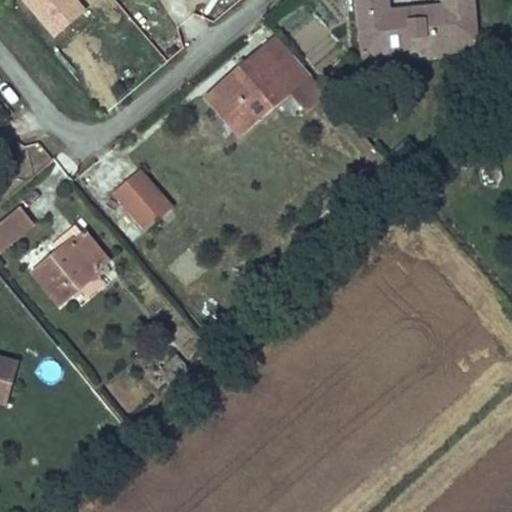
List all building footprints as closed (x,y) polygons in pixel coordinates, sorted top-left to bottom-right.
[(18,0),(55,42),(89,13),(77,0),(18,0)] [(461,0),(462,10),(405,17),(401,0),(374,0),(379,57),(491,46),(486,0),(461,0)] [(492,60),(491,46),(379,57),(380,68),(492,60)] [(301,64),(287,47),(272,59),(286,76),(301,64)] [(250,149),(309,101),(322,89),(301,64),(286,76),(272,59),(215,107),(250,149)] [(145,234),(175,208),(142,170),(112,195),(145,234)] [(0,251),(6,261),(42,233),(41,232),(36,225),(28,214),(0,235),(0,251)] [(44,219),(36,225),(41,232),(49,226),(44,219)] [(68,314),(116,272),(90,241),(40,282),(68,314)] [(186,251),(173,265),(189,280),(203,266),(186,251)] [(193,398),(212,381),(195,363),(176,380),(193,398)] [(0,407),(14,411),(25,370),(0,364),(0,407)]
